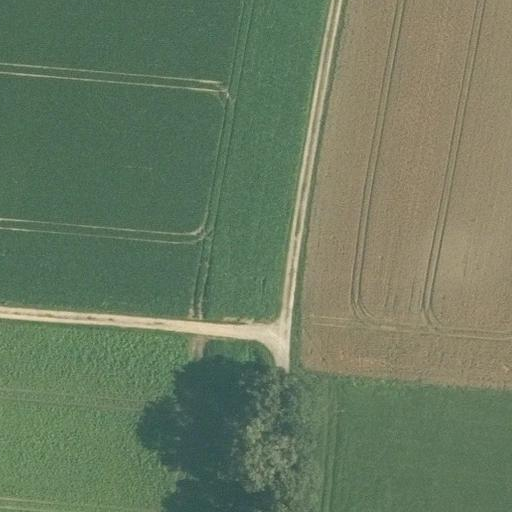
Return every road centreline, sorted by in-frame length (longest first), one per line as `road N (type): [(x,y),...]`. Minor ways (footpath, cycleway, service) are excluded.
road 1 (track): [(264,511),(291,204),(333,0)]
road 2 (track): [(0,308),(225,325),(280,338)]
